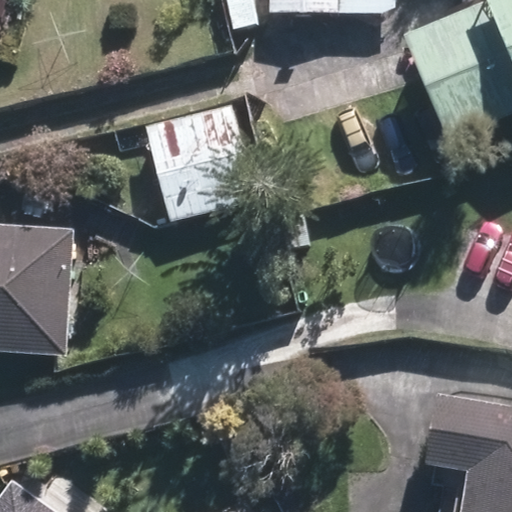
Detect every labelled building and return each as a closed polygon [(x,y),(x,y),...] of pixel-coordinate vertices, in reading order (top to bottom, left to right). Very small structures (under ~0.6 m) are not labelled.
[(511,0),(511,1),(511,3),(419,41),(454,127),(511,104),(511,0)] [(228,115),(157,133),(179,215),(250,196),(228,115)] [(0,346),(66,351),(72,243),(0,238),(0,346)] [(511,511),(511,418),(451,408),(443,455),(485,462),(477,511),(511,511)] [(42,511),(17,494),(3,511),(42,511)]
